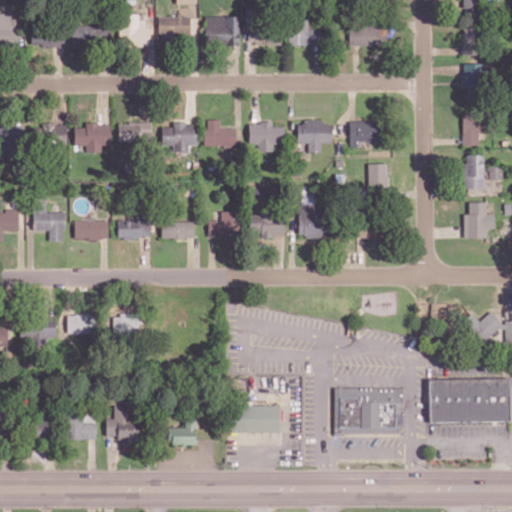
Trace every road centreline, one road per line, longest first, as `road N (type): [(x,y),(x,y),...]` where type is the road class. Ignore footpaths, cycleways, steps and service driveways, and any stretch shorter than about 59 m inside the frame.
road 1 (residential): [(0,279),(511,276)]
road 2 (secondary): [(0,490),(511,489)]
road 3 (residential): [(0,85),(424,83)]
road 4 (residential): [(424,0),(426,277)]
